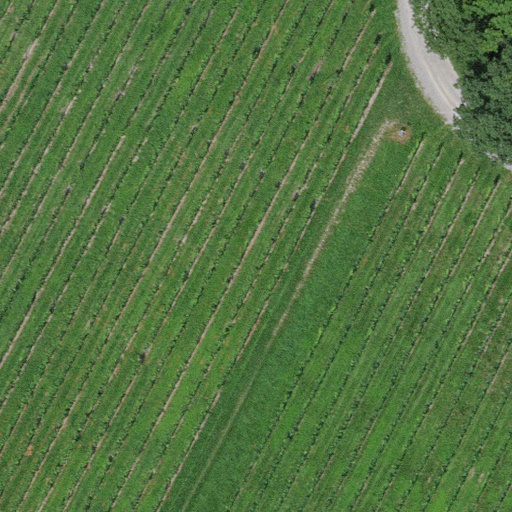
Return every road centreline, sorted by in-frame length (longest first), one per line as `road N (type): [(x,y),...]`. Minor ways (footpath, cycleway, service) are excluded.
road 1 (track): [(423,75),(187,511)]
road 2 (track): [(511,141),(464,115),(423,75),(416,0)]
